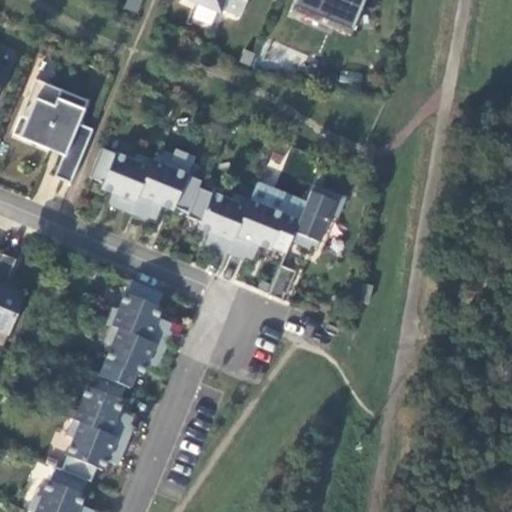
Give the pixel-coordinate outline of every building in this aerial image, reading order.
[(125,0),(123,8),(138,12),(141,0),(125,0)] [(185,0),(220,15),(222,10),(240,18),(246,0),(185,0)] [(294,0),(292,8),(346,30),(355,8),(361,10),(365,0),(294,0)] [(63,157),(54,178),(70,184),(92,131),(79,125),(88,102),(35,80),(19,118),(26,120),(19,139),(63,157)] [(112,194),(108,205),(131,215),(152,162),(137,155),(134,163),(101,149),(89,178),(103,183),(101,189),(112,194)] [(173,211),(174,208),(187,214),(188,214),(198,189),(201,182),(168,168),(171,161),(155,155),(152,162),(131,215),(147,221),(148,217),(155,221),(162,206),(173,211)] [(317,247),(330,216),(336,218),(344,199),(313,186),(298,222),(290,241),(310,249),(311,245),(317,247)] [(186,218),(200,224),(198,229),(209,234),(205,245),(228,254),(250,202),(233,195),(231,202),(198,189),(188,214),(187,214),(186,218)] [(271,248),(285,254),(290,241),(298,222),(265,208),(268,201),(253,195),(250,202),(228,254),(244,261),(245,257),(253,260),(258,246),(270,251),(271,248)] [(17,261),(1,254),(0,256),(0,348),(2,350),(24,297),(5,288),(17,261)] [(296,273),(280,266),(268,296),(282,301),(284,295),(286,296),(296,273)] [(105,324),(112,328),(165,349),(171,333),(168,332),(171,324),(157,318),(161,308),(158,308),(163,293),(132,280),(119,311),(112,309),(105,324)] [(113,346),(100,377),(125,387),(125,388),(129,389),(135,375),(140,377),(144,367),(155,372),(165,349),(112,328),(106,343),(113,346)] [(93,374),(81,405),(74,402),(67,418),(74,421),(126,443),(133,427),(129,426),(132,418),(118,412),(122,402),(120,401),(125,388),(125,387),(100,377),(93,374)] [(74,421),(67,437),(74,440),(62,471),(87,481),(90,483),(96,469),(102,471),(106,461),(117,466),(126,443),(74,421)] [(93,511),(94,511),(80,506),(84,496),(81,495),(87,481),(62,471),(55,468),(42,499),(35,496),(29,511),(28,511),(93,511)]
